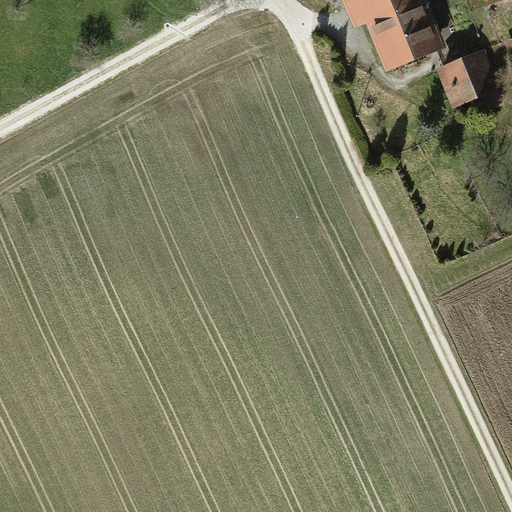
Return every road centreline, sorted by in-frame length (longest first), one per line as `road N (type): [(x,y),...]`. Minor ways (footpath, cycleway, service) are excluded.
road 1 (track): [(511,503),(289,1)]
road 2 (track): [(289,1),(210,12),(0,130)]
